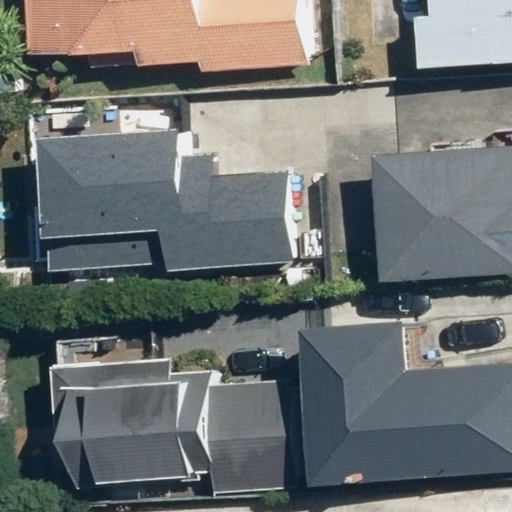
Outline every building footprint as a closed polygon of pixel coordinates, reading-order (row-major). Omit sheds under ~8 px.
[(147,60),(147,69),(209,68),(209,75),(317,73),(315,0),(33,0),(35,62),(147,60)] [(425,74),(511,69),(511,0),(436,0),(438,28),(423,28),(425,74)] [(171,283),(321,284),(322,155),(242,155),(243,107),(42,106),(41,273),(172,274),(171,283)] [(389,288),(511,281),(511,157),(382,164),(389,288)] [(424,329),(317,335),(327,490),(511,478),(511,371),(427,376),(424,329)] [(216,363),(62,370),(66,452),(82,451),(85,502),(310,492),(305,388),(217,392),(216,363)]
